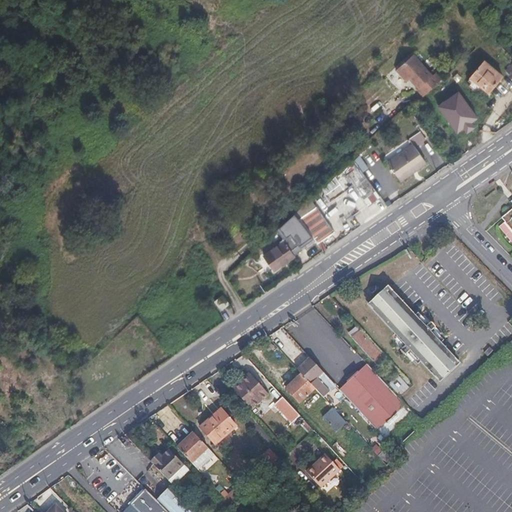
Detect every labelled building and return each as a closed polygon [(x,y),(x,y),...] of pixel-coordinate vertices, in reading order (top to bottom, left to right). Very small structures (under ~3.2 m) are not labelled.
[(400,76),(417,60),(412,55),(395,70),(400,76)] [(417,60),(400,76),(406,82),(410,78),(419,87),(416,90),(423,97),(441,80),(435,73),(431,76),(417,60)] [(502,75),(484,61),(466,84),(475,91),(477,90),(485,96),(502,75)] [(459,92),(437,107),(457,134),(463,129),(467,134),(475,128),(472,123),(478,119),(459,92)] [(426,163),(413,144),(389,163),(401,181),(426,163)] [(357,164),(358,166),(371,184),(381,177),(366,157),(357,164)] [(358,166),(346,174),(354,185),(364,199),(376,191),(371,184),(358,166)] [(330,202),(353,186),(354,185),(346,174),(345,175),(342,170),(335,177),(340,184),(325,194),(330,202)] [(340,184),(335,177),(321,189),(325,194),(340,184)] [(364,199),(354,185),(353,186),(363,200),(364,199)] [(305,226),(313,237),(318,244),(334,232),(317,207),(299,219),(300,219),(301,220),(305,226)] [(511,210),(501,220),(511,232),(511,210)] [(300,219),(299,219),(295,214),(286,222),(291,227),(300,219)] [(313,237),(305,226),(298,230),(306,242),(313,237)] [(300,247),(291,234),(264,256),(275,271),(295,257),(293,253),(300,247)] [(389,288),(372,304),(436,372),(441,378),(459,362),(389,288)] [(229,305),(224,297),(216,302),(221,311),(229,305)] [(382,351),(361,329),(353,336),(373,359),(382,351)] [(308,355),(296,366),(303,374),(317,388),(323,395),(335,383),(308,355)] [(399,396),(367,361),(338,388),(376,428),(405,402),(399,396)] [(317,388),(303,374),(288,388),(301,403),(317,388)] [(241,380),(232,387),(253,410),(269,395),(260,385),(258,383),(251,375),(243,382),(241,380)] [(392,384),(401,395),(411,386),(402,376),(392,384)] [(302,416),(285,397),(277,404),(294,423),(302,416)] [(223,408),(201,427),(216,444),(237,426),(223,408)] [(155,424),(139,437),(152,451),(162,442),(165,444),(166,442),(167,443),(170,441),(155,424)] [(194,433),(179,448),(193,464),(209,449),(194,433)] [(167,448),(153,462),(175,485),(189,471),(167,448)] [(338,468),(325,455),(307,472),(319,484),(338,468)] [(169,511),(167,509),(147,490),(132,505),(139,511),(169,511)] [(167,509),(169,511),(201,511),(183,493),(167,509)]
